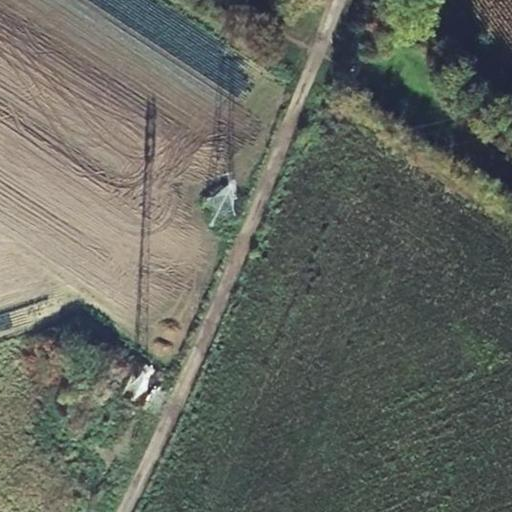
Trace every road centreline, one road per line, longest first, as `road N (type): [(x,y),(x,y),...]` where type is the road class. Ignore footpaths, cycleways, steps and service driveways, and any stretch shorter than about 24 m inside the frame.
road 1 (track): [(315,54),(235,276),(129,511)]
road 2 (track): [(425,0),(511,104)]
